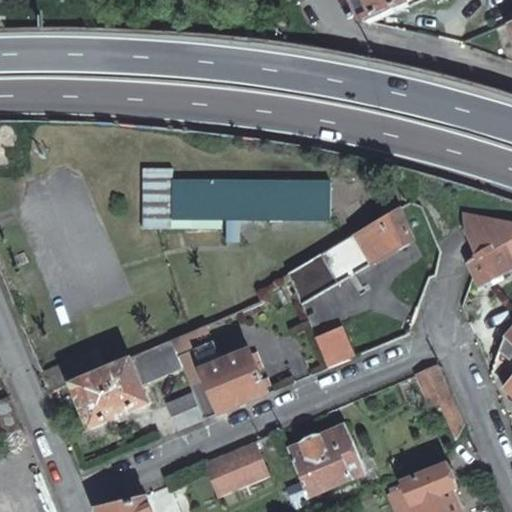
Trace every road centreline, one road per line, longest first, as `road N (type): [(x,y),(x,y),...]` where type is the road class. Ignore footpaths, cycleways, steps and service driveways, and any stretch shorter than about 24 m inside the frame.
road 1 (residential): [(70,496),(448,344),(511,488)]
road 2 (trunk): [(0,99),(248,108),(511,169)]
road 3 (trunk): [(511,123),(468,107),(250,65),(0,56)]
road 4 (residential): [(511,75),(435,47),(337,26),(327,0)]
road 5 (residential): [(70,496),(0,319)]
